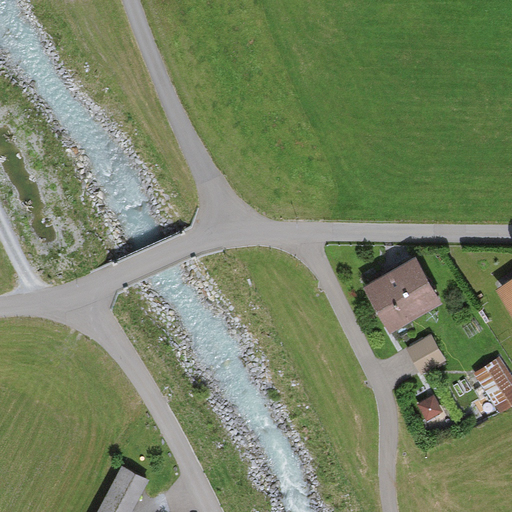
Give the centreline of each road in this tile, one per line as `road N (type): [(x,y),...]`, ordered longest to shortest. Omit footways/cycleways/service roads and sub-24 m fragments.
road 1 (unclassified): [(0,303),(96,292),(204,242),(299,229),(511,231)]
road 2 (track): [(0,47),(114,281)]
